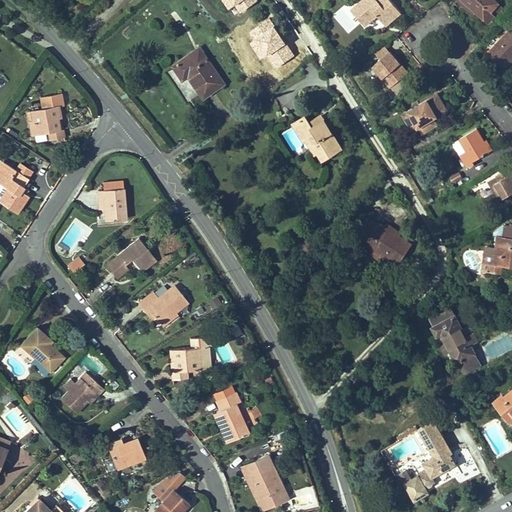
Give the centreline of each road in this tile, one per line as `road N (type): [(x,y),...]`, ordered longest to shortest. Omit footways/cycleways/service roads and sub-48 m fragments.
road 1 (residential): [(312,411),(433,281),(440,259),(431,230),(285,0)]
road 2 (residential): [(223,511),(206,465),(35,250),(40,228),(121,115)]
road 3 (tertiary): [(121,115),(224,250),(312,411)]
road 4 (tertiary): [(20,1),(121,115)]
